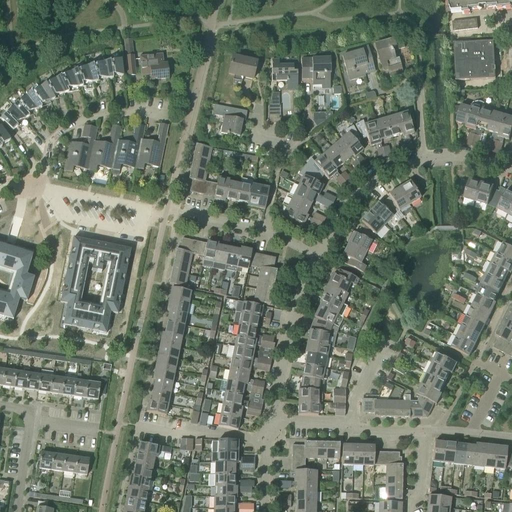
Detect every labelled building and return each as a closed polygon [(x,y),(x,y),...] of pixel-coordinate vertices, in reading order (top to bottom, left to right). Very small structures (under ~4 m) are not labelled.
[(511,7),(511,0),(444,0),(445,0),(447,0),(448,10),(451,10),(451,14),(462,13),(462,15),(470,14),(470,12),(473,11),(473,10),(479,10),(479,11),(480,11),(480,8),(486,7),(487,10),(497,9),(497,11),(511,9),(511,8),(511,7)] [(453,32),(478,29),(477,19),(452,22),(453,32)] [(383,45),(376,47),(383,70),(388,68),(389,74),(401,70),(398,57),(394,58),(392,51),(399,49),(405,47),(402,39),(396,41),(393,42),(392,39),(382,43),(383,45)] [(132,40),(124,41),(127,66),(134,65),(132,40)] [(494,41),(467,43),(454,43),(456,81),(495,79),(494,41)] [(364,74),(375,71),(367,46),(356,49),(357,51),(342,56),(349,81),(365,76),(364,74)] [(167,64),(163,64),(162,55),(140,57),(142,75),(148,74),(150,73),(150,74),(151,74),(152,80),(168,78),(168,76),(170,76),(169,71),(168,71),(167,64)] [(253,79),(257,62),(232,57),(228,74),(253,79)] [(330,74),(330,73),(330,58),(301,59),(302,79),(312,79),(312,89),(313,89),(313,85),(321,85),(321,89),(330,89),(330,74)] [(107,80),(123,80),(121,60),(110,62),(110,61),(103,63),(107,80)] [(286,90),(297,90),(297,65),(279,66),(279,60),(271,60),(272,81),(286,81),(286,90)] [(107,80),(103,63),(93,66),(93,64),(87,67),(92,83),(108,82),(107,80)] [(77,69),(71,72),(77,88),(84,87),(84,91),(86,92),(93,91),(94,91),(93,86),(92,83),(87,67),(77,71),(77,69)] [(61,76),(55,79),(63,94),(79,91),(77,88),(71,72),(61,77),(61,76)] [(45,84),(40,88),(49,102),(64,97),(63,94),(55,79),(46,85),(45,84)] [(31,93),(26,97),(36,110),(51,104),(49,102),(40,88),(32,94),(31,93)] [(36,110),(26,97),(18,104),(17,103),(13,108),(24,120),(38,113),(36,110)] [(270,105),(268,105),(268,106),(273,106),(274,124),(281,124),(280,105),(277,105),(275,105),(275,99),(270,99),(270,105)] [(461,105),(461,107),(454,107),(454,113),(458,114),(456,122),(466,125),(465,128),(471,129),(469,134),(466,145),(471,147),(475,135),(482,109),(484,103),(479,102),(472,104),(471,108),(461,105)] [(247,112),(215,105),(212,115),(224,117),(221,133),(240,137),(243,120),(241,120),(243,111),(247,112)] [(24,120),(13,108),(5,115),(4,114),(0,119),(13,131),(26,122),(24,120)] [(475,135),(471,147),(477,149),(481,137),(482,132),(487,134),(493,112),(482,109),(475,135)] [(407,112),(396,115),(402,135),(402,137),(403,137),(404,141),(404,142),(407,153),(413,151),(410,140),(409,138),(408,135),(413,134),(407,112)] [(493,112),(487,134),(492,135),(491,140),(487,151),(493,153),(496,142),(497,142),(505,116),(493,112)] [(323,113),(321,113),(322,124),(327,120),(332,118),(331,113),(327,113),(323,113)] [(396,115),(385,119),(391,138),(402,135),(396,115)] [(496,142),(493,153),(499,155),(503,143),(502,143),(503,139),(509,140),(511,130),(511,117),(505,116),(497,142),(496,142)] [(385,119),(373,122),(380,144),(381,144),(380,141),(391,138),(385,119)] [(363,121),(355,125),(362,139),(365,138),(367,137),(370,147),(375,145),(377,150),(376,150),(380,161),(385,159),(382,148),(381,148),(380,144),(373,122),(365,125),(363,121)] [(157,143),(141,140),(135,169),(143,170),(144,162),(150,163),(150,166),(159,168),(168,126),(155,123),(155,124),(159,125),(157,136),(159,136),(157,143)] [(134,144),(118,141),(117,141),(111,170),(112,170),(119,171),(120,166),(135,169),(141,140),(144,127),(131,124),(131,125),(136,126),(133,137),(135,137),(134,144)] [(110,145),(94,142),(93,142),(88,171),(92,171),(96,172),(97,167),(111,170),(117,141),(118,141),(120,127),(108,125),(108,126),(112,127),(110,137),(111,138),(110,145)] [(82,138),(88,139),(86,146),(70,142),(64,171),(72,173),(73,168),(88,171),(93,142),(94,142),(97,128),(84,126),(82,138)] [(347,135),(340,140),(353,156),(354,158),(357,161),(365,171),(370,167),(369,166),(362,158),(359,154),(360,153),(363,151),(356,143),(360,141),(353,126),(345,130),(348,134),(347,135)] [(0,148),(2,148),(1,146),(10,141),(0,127),(0,148)] [(340,140),(331,148),(344,164),(353,156),(340,140)] [(407,153),(404,142),(398,143),(401,155),(407,153)] [(193,156),(209,160),(212,148),(196,145),(193,156)] [(388,146),(382,148),(385,159),(391,158),(388,146)] [(344,164),(331,148),(322,156),(335,171),(344,164)] [(209,160),(193,156),(191,169),(207,173),(209,160)] [(311,159),(305,167),(321,179),(324,175),(328,180),(332,176),(335,180),(343,189),(348,185),(340,176),(335,171),(322,156),(314,162),(311,159)] [(365,171),(357,161),(352,165),(360,175),(365,171)] [(305,167),(298,175),(303,177),(298,186),(319,195),(323,186),(318,183),(321,179),(305,167)] [(207,173),(191,169),(188,179),(192,180),(190,192),(208,196),(211,183),(205,182),(207,173)] [(344,172),(340,176),(348,185),(352,181),(344,172)] [(225,200),(224,199),(228,182),(229,182),(229,180),(218,178),(217,184),(211,183),(208,196),(214,197),(213,200),(225,202),(225,200)] [(240,185),(236,202),(247,204),(248,204),(252,185),(251,185),(252,181),(241,179),(240,185)] [(475,202),(481,183),(469,179),(468,182),(462,180),(459,192),(465,194),(463,199),(475,202)] [(399,188),(410,205),(420,198),(418,195),(424,191),(417,180),(411,183),(410,181),(399,188)] [(229,182),(228,182),(224,199),(225,200),(236,202),(240,185),(229,182)] [(248,204),(247,204),(247,207),(264,210),(270,185),(263,183),(262,187),(252,185),(248,204)] [(493,187),(481,183),(475,202),(488,206),(492,207),(498,191),(493,189),(493,187)] [(298,186),(293,196),(311,205),(316,195),(318,196),(318,195),(298,186)] [(390,197),(385,201),(396,214),(399,212),(410,205),(399,188),(388,195),(390,197)] [(504,194),(498,191),(492,207),(497,209),(508,215),(511,207),(511,194),(506,192),(504,194)] [(322,198),(333,204),(336,198),(325,193),(322,198)] [(311,205),(293,196),(288,207),(306,216),(311,205)] [(333,204),(322,198),(319,204),(330,209),(333,204)] [(396,214),(385,201),(380,205),(378,203),(369,213),(384,226),(393,217),(396,214)] [(278,211),(281,205),(275,203),(273,209),(278,211)] [(306,216),(288,207),(283,217),(303,227),(305,222),(310,224),(309,224),(311,225),(308,230),(318,235),(323,224),(312,219),(308,217),(306,216)] [(312,219),(323,224),(326,219),(315,213),(312,219)] [(363,223),(359,228),(373,238),(376,235),(384,226),(369,213),(361,222),(363,223)] [(349,231),(345,241),(348,243),(348,244),(365,253),(372,256),(377,245),(375,244),(377,241),(373,239),(373,238),(359,228),(356,234),(349,231)] [(69,256),(68,265),(66,272),(63,287),(62,293),(60,303),(63,304),(67,304),(63,325),(71,327),(77,328),(85,330),(91,331),(92,331),(98,333),(106,334),(110,313),(114,314),(117,315),(119,305),(121,299),(124,283),(125,277),(127,267),(128,261),(130,250),(112,246),(99,243),(98,247),(93,246),(93,242),(73,238),(71,249),(70,250),(69,256)] [(176,250),(174,261),(190,264),(192,254),(198,255),(200,242),(182,239),(180,250),(176,250)] [(200,242),(198,255),(204,257),(202,267),(212,269),(214,263),(218,246),(218,243),(207,241),(206,244),(200,242)] [(365,253),(348,244),(342,255),(344,257),(341,262),(363,273),(366,268),(360,264),(365,253)] [(511,248),(504,244),(498,255),(511,262),(511,248)] [(0,316),(13,320),(19,300),(27,302),(29,296),(34,278),(26,276),(33,255),(8,248),(0,245),(0,316)] [(214,263),(212,269),(224,272),(224,270),(229,248),(218,246),(214,263)] [(236,272),(236,271),(237,268),(236,268),(240,250),(229,248),(224,270),(236,272)] [(248,266),(254,267),(257,254),(251,253),(252,250),(240,248),(240,250),(236,268),(237,268),(236,271),(241,272),(241,269),(248,270),(248,266)] [(276,258),(257,254),(254,267),(260,268),(258,279),(274,282),(277,270),(273,270),(276,258)] [(496,254),(491,263),(511,273),(511,271),(511,262),(498,255),(496,254)] [(174,261),(171,273),(187,276),(190,264),(174,261)] [(511,273),(491,263),(486,274),(504,283),(509,273),(511,274),(511,273)] [(333,274),(327,285),(345,294),(351,283),(356,286),(359,280),(338,269),(335,275),(333,274)] [(171,273),(169,284),(172,285),(185,288),(185,286),(187,276),(171,273)] [(504,283),(486,274),(480,284),(498,294),(504,283)] [(274,282),(258,279),(256,290),(272,294),(274,282)] [(478,295),(494,303),(494,302),(498,294),(480,284),(476,294),(478,295)] [(347,295),(345,294),(327,285),(322,295),(324,296),(325,295),(343,304),(347,295)] [(233,287),(231,297),(238,298),(240,288),(233,287)] [(169,299),(189,303),(191,292),(171,288),(169,299)] [(272,294),(256,290),(254,302),(270,305),(272,294)] [(324,296),(319,306),(341,317),(347,306),(343,304),(325,295),(324,296)] [(478,295),(472,306),(490,315),(496,303),(494,302),(494,303),(478,295)] [(189,303),(169,299),(167,311),(169,311),(186,315),(189,303)] [(237,301),(235,312),(241,313),(261,317),(263,307),(243,303),(237,301)] [(314,318),(312,324),(336,332),(337,328),(343,318),(341,317),(319,306),(314,318)] [(490,315),(472,306),(467,316),(485,325),(490,315)] [(186,315),(169,311),(167,322),(184,326),(186,315)] [(261,317),(241,313),(238,325),(256,328),(258,317),(260,318),(261,317)] [(362,315),(359,321),(358,320),(355,326),(361,328),(364,323),(363,323),(366,317),(362,315)] [(511,318),(505,315),(500,325),(511,331),(511,318)] [(467,316),(463,326),(480,335),(485,325),(467,316)] [(184,326),(167,322),(165,334),(182,337),(184,326)] [(309,330),(307,342),(329,347),(332,348),(335,336),(336,332),(312,324),(310,330),(309,330)] [(238,325),(236,337),(260,341),(261,341),(272,343),(274,338),(262,335),(262,337),(254,335),(256,328),(238,325)] [(511,338),(511,331),(500,325),(495,336),(498,337),(493,348),(510,357),(511,352),(511,342),(510,342),(511,338)] [(427,326),(426,330),(423,334),(429,337),(431,333),(430,332),(431,328),(427,326)] [(480,335),(463,326),(457,336),(475,346),(480,335)] [(162,333),(160,345),(179,349),(182,337),(165,334),(162,333)] [(475,346),(457,336),(451,348),(469,357),(475,346)] [(236,337),(234,346),(254,350),(255,346),(260,347),(259,347),(271,350),(272,343),(261,341),(260,341),(236,337)] [(407,339),(405,345),(409,347),(409,346),(413,348),(416,343),(407,339)] [(329,347),(307,342),(305,353),(307,354),(307,353),(327,357),(329,347)] [(160,345),(158,356),(177,360),(179,349),(160,345)] [(234,346),(232,358),(268,366),(269,360),(257,358),(257,359),(252,358),(254,350),(234,346)] [(307,353),(307,354),(305,365),(324,368),(327,357),(307,353)] [(346,353),(344,361),(345,362),(351,363),(353,355),(346,353)] [(437,354),(434,360),(431,358),(429,362),(432,363),(450,372),(450,373),(452,374),(457,364),(437,354)] [(158,356),(155,367),(175,371),(177,360),(158,356)] [(55,357),(55,361),(55,365),(59,365),(63,366),(63,363),(67,363),(67,358),(55,357)] [(67,358),(67,363),(69,363),(69,366),(73,367),(74,364),(78,365),(79,360),(67,358)] [(232,358),(229,371),(249,374),(250,367),(255,368),(255,370),(267,372),(268,366),(232,358)] [(432,363),(427,374),(445,383),(450,373),(450,372),(432,363)] [(211,365),(209,378),(215,380),(218,366),(211,365)] [(302,377),(302,384),(303,384),(323,386),(325,379),(322,379),(324,368),(305,365),(302,377)] [(175,371),(155,367),(153,378),(155,379),(173,382),(175,371)] [(5,370),(3,386),(14,388),(17,372),(5,370)] [(23,373),(17,372),(14,388),(26,390),(29,374),(29,371),(24,370),(23,373)] [(229,371),(227,380),(251,386),(263,389),(264,383),(253,380),(252,381),(248,380),(249,374),(229,371)] [(342,372),(340,389),(346,389),(348,373),(342,372)] [(29,374),(26,390),(38,391),(41,376),(29,374)] [(427,374),(421,385),(439,394),(440,393),(445,383),(427,374)] [(41,376),(38,391),(50,393),(52,377),(41,376)] [(52,377),(50,393),(62,395),(64,379),(52,377)] [(76,381),(64,379),(62,395),(74,397),(76,381)] [(100,384),(88,382),(86,398),(98,400),(99,394),(105,395),(107,380),(101,379),(100,384)] [(155,379),(153,390),(170,394),(173,382),(155,379)] [(221,379),(219,391),(225,392),(242,396),(243,391),(243,390),(250,392),(262,395),(263,389),(251,386),(227,380),(221,379)] [(88,382),(76,381),(74,397),(86,398),(88,382)] [(298,390),(298,403),(318,403),(318,393),(323,393),(323,388),(323,386),(302,384),(301,390),(298,390)] [(417,394),(411,396),(410,396),(410,402),(418,402),(420,396),(435,403),(434,403),(437,404),(442,394),(440,393),(439,394),(421,385),(417,394)] [(340,389),(339,390),(333,390),(333,403),(345,404),(345,390),(346,389),(340,389)] [(170,394),(153,390),(151,401),(168,405),(170,394)] [(403,402),(398,402),(398,418),(409,418),(410,402),(410,396),(411,396),(410,392),(407,390),(407,396),(405,396),(403,397),(403,402)] [(260,411),(261,405),(247,402),(247,403),(241,401),(242,396),(225,392),(222,404),(242,408),(246,409),(246,408),(260,411)] [(418,402),(410,402),(409,418),(411,418),(427,418),(434,403),(435,403),(420,396),(418,402)] [(194,405),(193,410),(199,411),(201,400),(196,399),(195,405),(194,405)] [(205,399),(202,411),(208,412),(211,401),(205,399)] [(387,418),(387,401),(377,401),(377,400),(364,400),(363,414),(375,414),(375,417),(387,418)] [(168,405),(151,401),(148,401),(146,412),(166,416),(168,405)] [(387,401),(387,418),(398,418),(398,402),(387,401)] [(318,403),(298,403),(298,415),(318,416),(318,403)] [(330,404),(330,409),(335,409),(335,416),(345,416),(345,404),(333,403),(333,404),(330,404)] [(242,408),(222,404),(220,414),(240,418),(242,408)] [(258,417),(260,411),(246,408),(246,409),(245,414),(258,417)] [(193,410),(192,412),(190,423),(196,425),(199,411),(193,410)] [(205,426),(207,415),(201,413),(199,425),(205,426)] [(240,418),(220,414),(217,426),(237,430),(240,418)] [(212,442),(212,452),(217,453),(237,453),(238,441),(218,440),(218,442),(212,442)] [(292,446),(291,465),(304,465),(305,459),(315,459),(316,443),(304,442),(304,446),(292,446)] [(443,463),(445,443),(434,442),(432,462),(443,463)] [(155,457),(154,458),(163,460),(164,453),(170,454),(171,449),(159,447),(139,443),(138,448),(137,453),(155,457)] [(328,443),(316,443),(315,459),(327,459),(328,443)] [(328,443),(327,459),(339,460),(339,443),(328,443)] [(445,443),(443,463),(452,464),(455,444),(445,443)] [(455,444),(452,464),(462,465),(465,445),(455,444)] [(475,444),(475,446),(473,466),(483,468),(486,445),(475,444)] [(465,445),(462,465),(473,466),(475,446),(465,445)] [(486,445),(483,468),(494,469),(496,446),(486,445)] [(352,466),(353,446),(342,446),(342,466),(352,466)] [(363,446),(353,446),(352,466),(363,466),(363,446)] [(374,447),(363,446),(363,466),(374,467),(374,466),(380,466),(380,453),(374,453),(374,447)] [(496,446),(494,469),(504,470),(505,467),(511,467),(511,457),(511,454),(506,454),(507,448),(496,446)] [(51,470),(53,454),(41,452),(39,468),(51,470)] [(212,452),(211,462),(215,462),(237,463),(240,463),(240,464),(254,465),(254,459),(240,458),(240,459),(237,459),(237,453),(217,453),(212,452)] [(154,458),(155,457),(137,453),(135,465),(152,469),(154,458)] [(380,453),(380,466),(386,466),(386,477),(402,477),(402,465),(399,465),(399,453),(380,453)] [(53,454),(51,470),(63,472),(65,456),(53,454)] [(65,456),(63,472),(74,474),(77,458),(65,456)] [(77,458),(74,474),(87,475),(89,459),(77,458)] [(237,463),(215,462),(214,475),(234,475),(235,470),(254,471),(254,465),(240,464),(240,463),(237,463)] [(135,465),(133,477),(150,481),(152,469),(135,465)] [(304,465),(291,465),(291,472),(294,472),(294,482),(316,483),(316,471),(304,471),(304,465)] [(197,483),(197,475),(189,474),(189,483),(197,483)] [(214,475),(214,488),(216,488),(216,487),(236,488),(236,487),(251,487),(254,488),(254,481),(251,481),(239,481),(239,482),(234,482),(234,475),(214,475)] [(130,476),(128,487),(148,491),(150,481),(133,477),(130,476)] [(402,477),(386,477),(385,489),(402,489),(402,477)] [(0,480),(0,489),(2,489),(3,486),(5,486),(5,487),(7,487),(8,487),(9,482),(0,480)] [(291,482),(291,487),(296,487),(296,493),(316,493),(316,483),(294,482),(291,482)] [(128,487),(126,499),(145,503),(148,491),(128,487)] [(216,488),(216,497),(234,498),(236,499),(236,492),(239,492),(239,493),(251,494),(251,488),(251,487),(236,487),(236,488),(216,487),(216,488)] [(402,489),(385,489),(385,500),(401,501),(402,489)] [(316,493),(296,493),(295,503),(316,503),(316,493)] [(184,496),(183,511),(190,511),(191,503),(196,504),(197,496),(184,496)] [(428,496),(427,506),(449,509),(451,498),(428,496)] [(214,497),(213,509),(234,510),(251,510),(253,510),(253,504),(251,504),(239,504),(239,505),(234,505),(234,498),(216,497),(214,497)] [(143,511),(145,503),(126,499),(123,511),(128,511),(143,511)] [(295,503),(295,511),(315,511),(316,503),(295,503)] [(378,511),(400,511),(401,504),(379,503),(378,511)]
